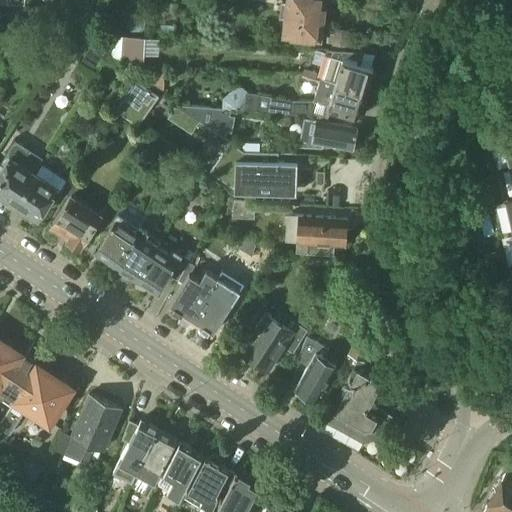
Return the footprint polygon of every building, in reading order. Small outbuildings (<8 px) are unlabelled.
[(282,0),(280,15),(285,15),(283,35),(322,40),(327,0),(282,0)] [(124,16),(109,13),(106,29),(120,32),(124,16)] [(112,40),(98,31),(90,45),(104,54),(112,40)] [(124,39),(122,59),(144,61),(145,40),(124,39)] [(332,49),(331,53),(328,53),(321,77),(368,90),(370,81),(374,81),(377,73),(374,70),(375,67),(362,63),(366,51),(332,49)] [(152,68),(152,84),(165,84),(165,68),(152,68)] [(360,114),(361,112),(365,111),(367,103),(365,100),(368,90),(321,77),(314,100),(312,116),(330,118),(332,105),(360,114)] [(159,94),(137,79),(116,108),(138,124),(159,94)] [(118,82),(110,93),(118,99),(126,88),(118,82)] [(237,85),(223,97),(222,107),(224,107),(231,108),(293,114),(294,99),(250,92),(243,86),(237,85)] [(225,137),(231,108),(224,107),(224,108),(176,103),(175,104),(176,105),(185,111),(225,137)] [(169,115),(178,121),(185,111),(176,105),(169,115)] [(323,147),(324,143),(354,148),(358,126),(317,119),(304,117),(299,146),(323,147)] [(0,190),(17,202),(20,197),(37,171),(35,169),(40,162),(24,152),(37,131),(20,120),(5,145),(15,151),(12,155),(11,154),(4,163),(0,160),(0,190)] [(511,196),(507,198),(511,219),(511,245),(506,247),(509,261),(511,260),(511,133),(510,134),(507,120),(490,124),(496,151),(508,149),(511,165),(511,196)] [(285,161),(285,160),(279,160),(279,151),(244,149),(232,140),(211,169),(235,186),(235,190),(284,192),(284,191),(294,191),(295,162),(285,161)] [(20,197),(17,202),(31,211),(34,206),(42,211),(59,185),(63,187),(68,179),(43,162),(37,171),(20,197)] [(68,233),(88,202),(73,192),(52,223),(68,233)] [(255,217),(256,200),(234,199),(233,216),(255,217)] [(118,260),(138,228),(126,221),(128,217),(121,212),(124,206),(115,200),(103,220),(111,224),(97,246),(118,260)] [(103,212),(88,202),(68,233),(70,234),(69,236),(70,237),(68,240),(79,247),(81,244),(82,245),(103,212)] [(347,244),(349,217),(288,213),(286,240),(297,241),(297,251),(333,254),(334,243),(347,244)] [(140,225),(138,228),(118,260),(139,274),(159,242),(147,234),(149,231),(140,225)] [(257,241),(243,239),(237,246),(253,256),(257,241)] [(159,242),(139,274),(160,287),(170,272),(180,278),(190,261),(192,258),(174,246),(171,250),(159,242)] [(170,303),(192,318),(219,276),(207,268),(201,278),(192,272),(197,265),(190,261),(180,278),(184,281),(170,303)] [(231,284),(219,276),(192,318),(214,332),(235,300),(225,294),(231,284)] [(266,311),(250,336),(240,330),(231,344),(270,369),(285,345),(294,351),(308,329),(298,322),(294,329),(266,311)] [(358,329),(374,335),(379,320),(363,315),(358,329)] [(345,361),(351,364),(361,370),(366,373),(365,359),(374,335),(358,329),(345,361)] [(330,348),(307,335),(297,358),(308,365),(296,386),(317,398),(337,363),(325,356),(330,348)] [(0,380),(20,351),(0,338),(0,380)] [(20,351),(0,380),(0,402),(7,392),(16,399),(39,364),(20,351)] [(4,424),(2,427),(11,433),(28,406),(50,420),(72,386),(39,364),(16,399),(1,422),(4,424)] [(366,373),(361,370),(351,364),(344,375),(348,377),(325,419),(363,441),(382,437),(394,415),(374,404),(380,393),(384,383),(366,373)] [(75,435),(67,452),(84,459),(90,446),(94,448),(96,444),(106,449),(123,407),(91,393),(73,434),(75,435)] [(133,480),(134,481),(138,470),(157,436),(161,428),(142,418),(141,418),(114,470),(116,471),(117,468),(131,475),(132,475),(130,478),(134,480),(133,480)] [(138,470),(134,481),(148,488),(154,478),(156,479),(178,437),(161,428),(157,436),(138,470)] [(159,481),(168,486),(168,487),(180,495),(203,452),(181,439),(159,481)] [(237,472),(229,468),(230,467),(220,462),(221,456),(214,451),(209,455),(207,454),(189,486),(190,486),(186,493),(200,501),(202,498),(212,504),(220,491),(217,489),(220,484),(227,488),(219,504),(215,511),(216,511),(234,479),(238,472),(237,472)] [(20,471),(35,479),(44,464),(30,455),(20,471)] [(511,511),(511,469),(508,467),(482,511),(511,511)] [(217,511),(246,511),(248,510),(246,509),(259,485),(250,480),(251,474),(244,469),(239,473),(238,472),(234,479),(216,511),(217,511)] [(62,486),(69,480),(63,473),(56,479),(62,486)] [(47,511),(54,499),(37,492),(29,511),(47,511)] [(299,511),(300,511),(272,493),(262,511),(299,511)]
